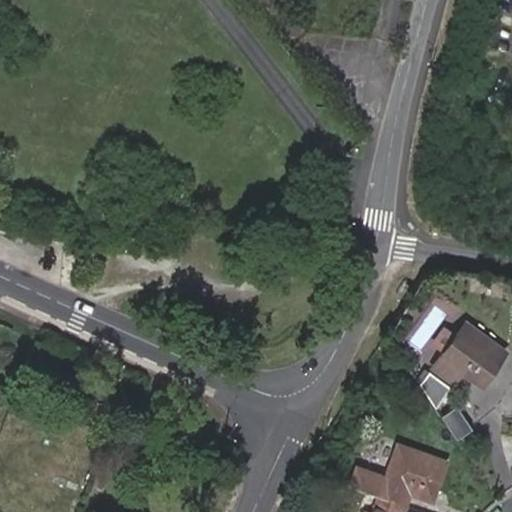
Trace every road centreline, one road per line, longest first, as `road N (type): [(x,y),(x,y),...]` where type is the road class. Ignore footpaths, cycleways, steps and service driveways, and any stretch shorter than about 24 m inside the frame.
road 1 (residential): [(0,276),(304,416)]
road 2 (residential): [(372,246),(427,0)]
road 3 (residential): [(304,416),(372,246)]
road 4 (residential): [(511,266),(372,246)]
